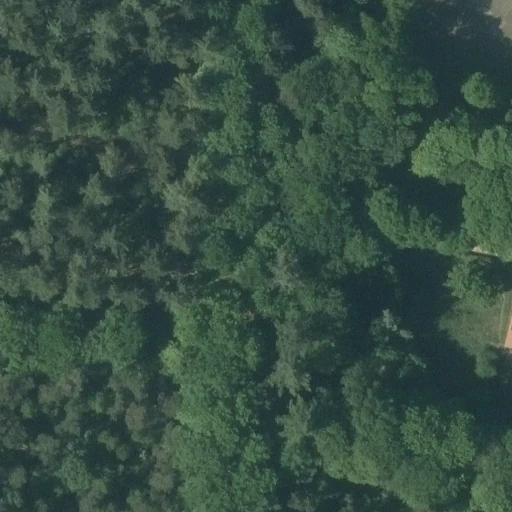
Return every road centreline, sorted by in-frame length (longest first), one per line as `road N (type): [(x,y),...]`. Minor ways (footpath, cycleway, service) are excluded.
road 1 (track): [(230,511),(248,196)]
road 2 (track): [(248,196),(511,260)]
road 3 (track): [(248,196),(235,0)]
road 4 (track): [(383,37),(249,121)]
